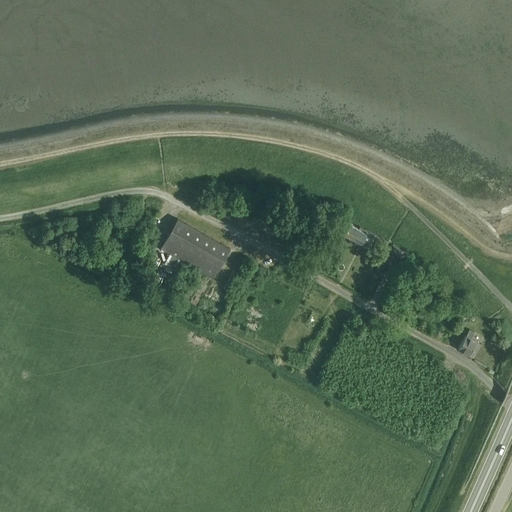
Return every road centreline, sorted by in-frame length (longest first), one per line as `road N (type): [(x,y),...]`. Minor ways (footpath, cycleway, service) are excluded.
road 1 (track): [(0,220),(118,193),(160,194),(318,281)]
road 2 (residential): [(511,407),(470,365),(318,281)]
